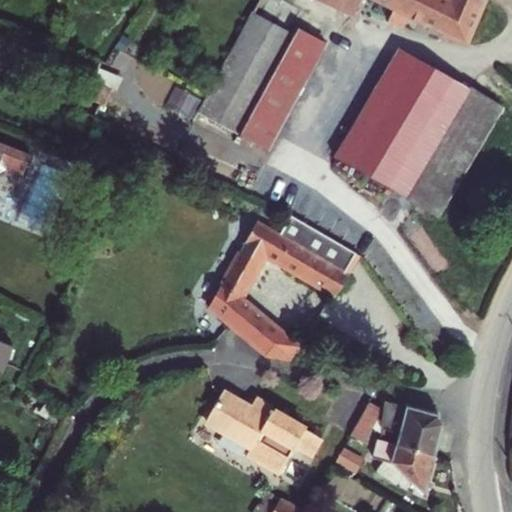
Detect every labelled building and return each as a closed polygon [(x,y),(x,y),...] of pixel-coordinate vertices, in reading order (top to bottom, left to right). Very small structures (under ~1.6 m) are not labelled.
[(56,0),(108,26),(120,3),(114,0),(56,0)] [(263,0),(256,0),(192,127),(234,148),(299,18),(263,0)] [(324,0),(337,6),(339,0),(378,0),(466,41),(485,0),(324,0)] [(0,31),(52,52),(58,40),(0,17),(0,31)] [(103,38),(94,55),(98,57),(106,59),(116,44),(103,38)] [(337,155),(432,211),(495,98),(397,45),(337,155)] [(52,94),(91,112),(96,100),(86,95),(92,83),(86,80),(98,57),(94,55),(84,51),(72,73),(63,69),(52,94)] [(121,65),(106,59),(98,57),(86,80),(92,83),(86,95),(96,100),(100,101),(105,89),(109,90),(121,65)] [(0,173),(1,174),(3,168),(17,162),(9,151),(12,145),(0,140),(0,173)] [(129,200),(149,210),(158,191),(138,181),(136,185),(126,180),(120,191),(131,196),(129,200)] [(210,303),(265,353),(295,359),(302,348),(243,299),(267,258),(333,296),(347,274),(256,223),(234,261),(210,303)] [(297,443),(310,451),(320,433),(259,397),(254,405),(222,387),(206,415),(252,441),(249,449),(281,468),(297,443)] [(381,400),(378,439),(434,455),(439,436),(440,430),(435,413),(381,400)] [(350,434),(360,440),(377,411),(367,405),(350,434)] [(393,476),(396,468),(377,450),(378,439),(372,443),(370,463),(381,463),(378,472),(393,476)] [(396,468),(423,494),(434,455),(378,439),(377,450),(396,468)] [(338,459),(359,471),(367,455),(346,444),(338,459)] [(295,511),(300,503),(275,488),(261,511),(295,511)]
